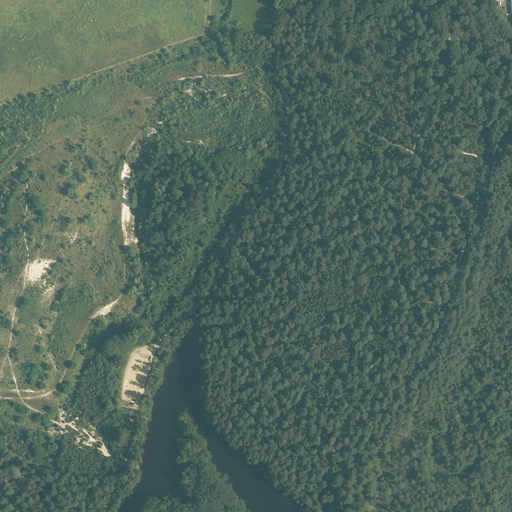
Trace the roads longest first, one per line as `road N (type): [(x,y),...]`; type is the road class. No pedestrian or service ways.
road 1 (unclassified): [(320,0),(291,19),(279,53),(288,120),(278,172),(237,230),(215,280),(153,352),(134,424)]
road 2 (track): [(341,511),(333,450),(353,427),(387,410),(425,355),(462,253),(464,236),(447,193),(417,159)]
road 3 (track): [(410,152),(373,135),(343,135),(278,172)]
road 4 (track): [(410,152),(436,102),(450,37)]
